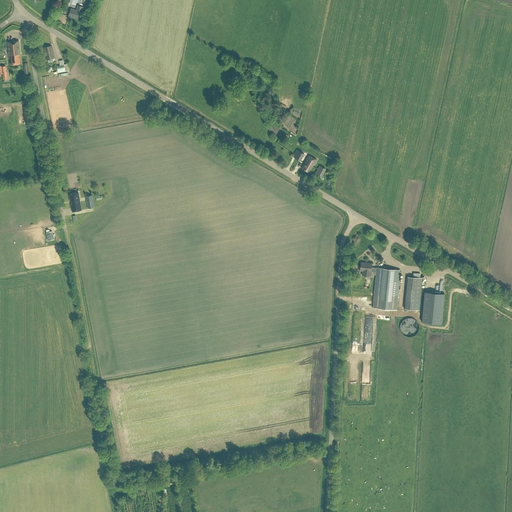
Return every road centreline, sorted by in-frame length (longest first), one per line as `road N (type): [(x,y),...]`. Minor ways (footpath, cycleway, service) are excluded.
road 1 (unclassified): [(357,215),(24,16)]
road 2 (unclassified): [(326,511),(341,249),(357,215)]
road 3 (track): [(63,219),(112,479)]
road 4 (unclassified): [(63,219),(24,16)]
road 5 (unclassified): [(511,309),(357,215)]
